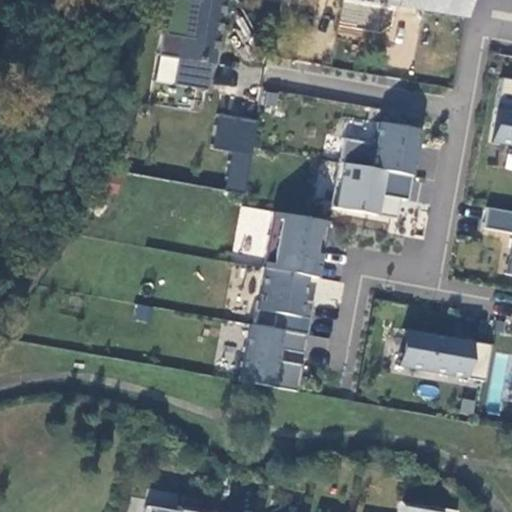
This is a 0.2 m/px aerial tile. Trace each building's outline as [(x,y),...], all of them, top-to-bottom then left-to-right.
[(164,0),(155,54),(178,58),(209,64),(221,0),(164,0)] [(360,0),(464,18),(465,9),(467,0),(360,0)] [(511,146),(511,80),(501,78),(489,142),(511,146)] [(249,191),(256,118),(216,114),(212,148),(230,150),(226,189),(249,191)] [(342,139),(338,163),(411,176),(420,130),(377,123),(373,145),(342,139)] [(399,199),(407,200),(411,176),(338,163),(331,162),(327,179),(332,181),(326,207),(396,219),(399,199)] [(511,212),(487,208),(483,228),(511,234),(505,274),(511,275),(511,212)] [(327,222),(270,212),(261,268),(317,279),(327,222)] [(307,335),(248,324),(238,382),(296,393),(301,364),(277,361),(279,350),(303,354),(307,335)] [(406,368),(412,331),(407,330),(401,367),(406,368)] [(483,382),(490,345),(412,331),(406,368),(483,382)]
